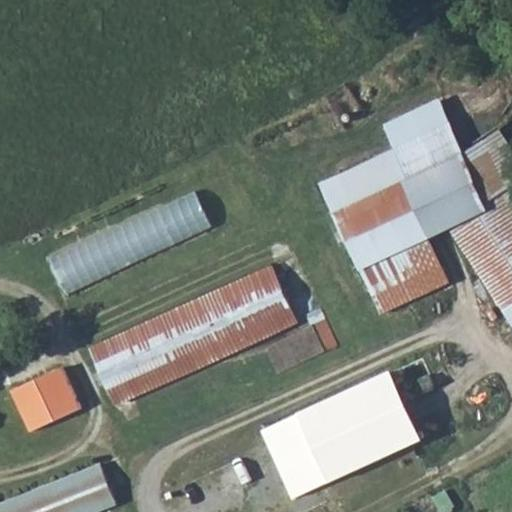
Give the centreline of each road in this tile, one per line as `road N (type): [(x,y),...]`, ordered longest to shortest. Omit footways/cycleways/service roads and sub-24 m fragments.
road 1 (track): [(368,511),(495,439),(511,418)]
road 2 (unknown): [(511,362),(466,332),(390,357)]
